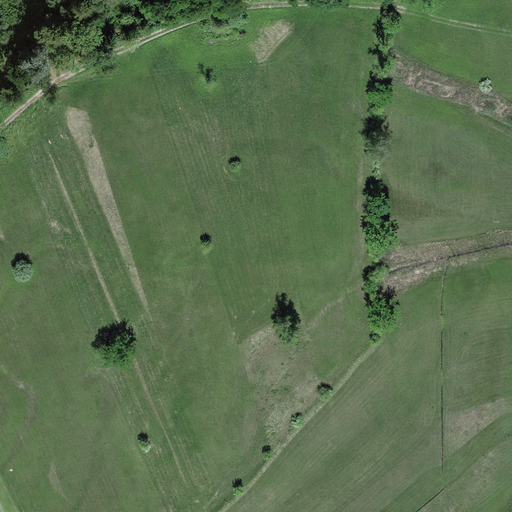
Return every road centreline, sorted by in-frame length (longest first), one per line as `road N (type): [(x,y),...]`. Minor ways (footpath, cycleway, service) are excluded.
road 1 (track): [(50,87),(180,24),(233,5),(283,0)]
road 2 (track): [(320,0),(511,33)]
